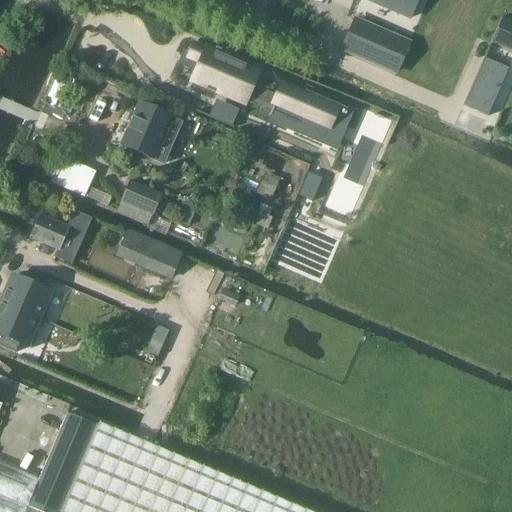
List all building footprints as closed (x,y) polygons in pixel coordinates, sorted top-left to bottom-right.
[(360,0),(404,17),(411,0),(360,0)] [(511,21),(502,17),(491,43),(511,52),(511,21)] [(354,22),(342,49),(396,72),(408,45),(354,22)] [(183,56),(182,57),(200,65),(197,71),(196,73),(193,80),(207,86),(207,85),(218,90),(216,94),(243,105),(246,99),(271,110),(269,116),(270,116),(273,111),(300,123),(298,127),(296,127),(295,128),(306,133),(306,132),(322,139),(334,112),(335,112),(337,108),(304,94),(305,93),(304,92),(303,94),(282,85),(277,97),(251,86),(252,85),(251,85),(257,72),(241,65),(243,59),(215,47),(213,52),(194,44),(190,54),(189,58),(183,56)] [(484,59),(463,106),(487,117),(508,69),(484,59)] [(128,131),(122,146),(163,164),(181,123),(140,105),(133,120),(131,119),(126,130),(128,131)] [(307,174),(298,196),(312,202),(321,180),(307,174)] [(154,214),(161,195),(131,182),(123,201),(154,214)] [(40,218),(31,240),(57,251),(55,257),(70,264),(90,220),(74,213),(67,229),(40,218)] [(128,230),(117,256),(170,278),(181,253),(128,230)] [(13,276),(1,303),(38,319),(43,321),(44,318),(44,317),(49,305),(45,303),(50,292),(43,289),(47,279),(31,273),(27,282),(13,276)] [(223,291),(219,300),(235,307),(239,297),(223,291)] [(0,335),(3,337),(0,343),(0,347),(15,353),(19,344),(30,349),(31,348),(36,335),(32,334),(38,319),(1,303),(0,306),(0,335)] [(308,511),(100,424),(98,428),(67,414),(39,479),(0,462),(0,511),(308,511)]
